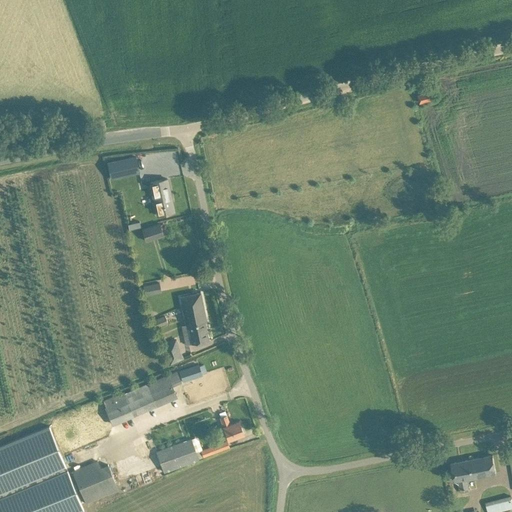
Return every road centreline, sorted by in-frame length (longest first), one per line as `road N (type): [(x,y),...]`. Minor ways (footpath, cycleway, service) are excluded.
road 1 (unclassified): [(185,129),(220,282),(283,470)]
road 2 (unclassified): [(185,129),(511,47)]
road 3 (unclassified): [(283,470),(511,432)]
road 4 (unclassified): [(0,159),(185,129)]
